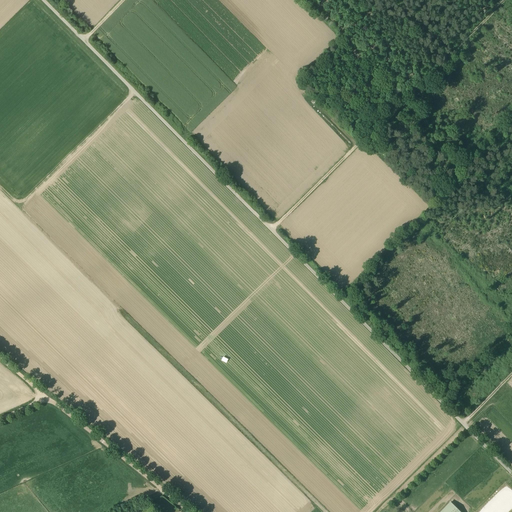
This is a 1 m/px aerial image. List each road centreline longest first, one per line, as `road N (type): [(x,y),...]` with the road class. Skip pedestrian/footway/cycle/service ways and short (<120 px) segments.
road 1 (unclassified): [(511,473),(42,0)]
road 2 (track): [(272,230),(505,0)]
road 3 (unclassified): [(0,418),(49,400),(189,511)]
road 4 (track): [(0,187),(22,202),(135,93)]
